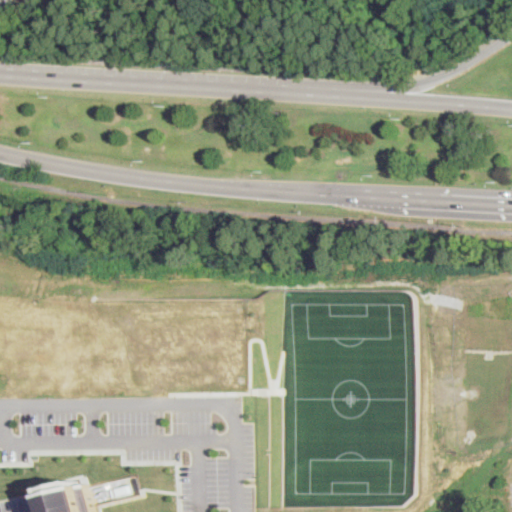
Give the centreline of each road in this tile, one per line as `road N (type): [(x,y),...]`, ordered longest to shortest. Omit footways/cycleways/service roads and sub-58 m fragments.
road 1 (primary): [(364,94),(0,72)]
road 2 (primary): [(221,186),(511,204)]
road 3 (primary): [(0,151),(221,186)]
road 4 (primary): [(511,36),(440,78),(364,94)]
road 5 (primary): [(511,107),(364,94)]
